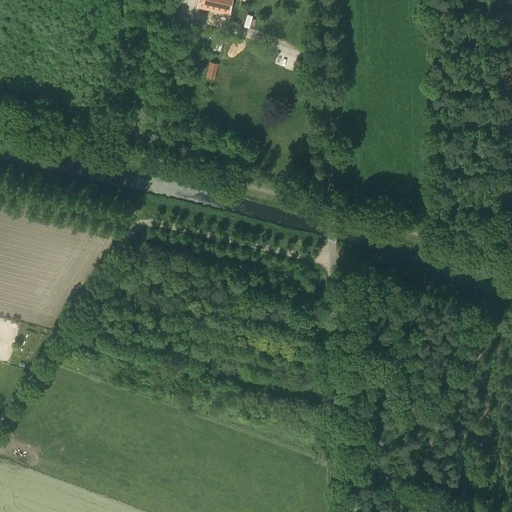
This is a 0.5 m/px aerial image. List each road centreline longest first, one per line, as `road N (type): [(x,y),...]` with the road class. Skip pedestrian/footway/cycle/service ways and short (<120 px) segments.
road 1 (unclassified): [(0,419),(141,223),(330,263)]
road 2 (unclassified): [(330,263),(323,0)]
road 3 (unclassified): [(335,511),(330,263)]
